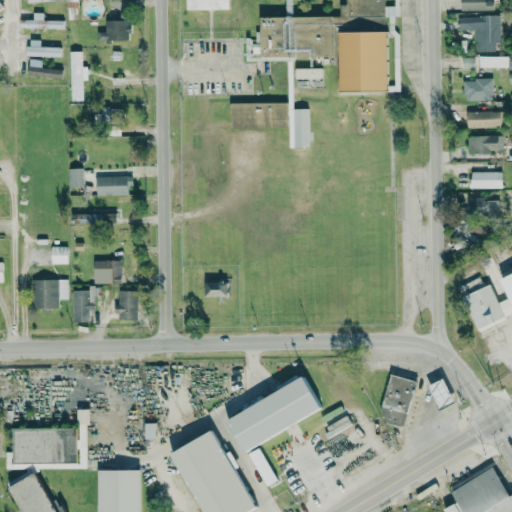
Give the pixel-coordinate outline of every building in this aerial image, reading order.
[(65,0),(65,19),(77,19),(77,0),(65,0)] [(344,0),(345,14),(263,16),(245,58),(339,56),(340,90),(388,89),(386,16),(399,16),(398,6),(385,6),(384,0),(186,0),(187,9),(230,8),(229,0),(344,0)] [(460,0),(461,10),(493,9),(492,0),(460,0)] [(19,28),(63,29),(63,20),(43,20),(43,12),(33,12),(33,19),(19,19),(19,28)] [(458,16),(459,29),(475,29),(475,50),(502,50),(501,15),(458,16)] [(97,31),(97,40),(130,39),(129,19),(105,20),(105,31),(97,31)] [(60,56),(61,47),(40,46),(40,40),(27,39),(27,55),(60,56)] [(86,48),(86,61),(108,60),(108,47),(86,48)] [(83,100),(83,80),(87,79),(87,67),(82,67),(82,51),(69,51),(71,100),(83,100)] [(508,55),(478,56),(478,67),(508,67),(508,55)] [(462,57),(462,68),(474,68),(474,57),(462,57)] [(27,75),(62,77),(62,68),(41,68),(42,59),(28,59),(27,75)] [(308,108),(293,108),(292,65),(287,65),(288,147),(308,147),(308,108)] [(322,67),(295,68),(295,79),(322,78),(322,67)] [(464,99),(492,99),(492,79),(463,79),(464,99)] [(229,103),(230,128),(288,126),(287,101),(229,103)] [(467,127),(504,126),(504,110),(466,111),(467,127)] [(468,152),(504,151),(503,135),(467,135),(468,152)] [(83,186),(82,167),(68,168),(69,187),(83,186)] [(501,171),(470,171),(470,188),(502,188),(501,171)] [(127,175),(96,176),(96,195),(128,194),(127,175)] [(467,198),(467,214),(499,213),(499,198),(467,198)] [(115,212),(93,213),(93,222),(116,221),(115,212)] [(67,263),(67,246),(51,246),(51,263),(67,263)] [(93,260),(93,283),(121,283),(120,259),(93,260)] [(511,272),(499,277),(508,298),(497,302),(490,284),(462,295),(478,334),(491,329),(488,322),(511,312),(511,272)] [(32,308),(58,307),(58,299),(67,299),(67,279),(31,279),(32,308)] [(228,296),(229,280),(205,280),(204,296),(228,296)] [(93,290),(72,291),(73,317),(93,317),(93,290)] [(137,319),(136,290),(118,290),(119,320),(137,319)] [(379,420),(405,426),(415,380),(390,374),(379,420)] [(225,417),(241,449),(321,411),(305,378),(225,417)] [(454,401),(442,378),(427,386),(439,409),(454,401)] [(89,423),(89,409),(77,409),(77,424),(89,423)] [(12,428),(12,452),(5,452),(5,469),(26,469),(26,473),(40,473),(40,466),(86,466),(86,426),(78,426),(78,427),(12,428)] [(248,511),(256,509),(235,467),(238,466),(230,450),(224,453),(213,430),(171,451),(201,511),(248,511)] [(277,480),(258,447),(248,453),(266,486),(277,480)] [(511,511),(511,496),(495,465),(450,489),(456,501),(443,509),(445,511),(511,511)] [(140,511),(140,469),(98,469),(97,511),(140,511)] [(7,487),(21,511),(56,511),(33,472),(7,487)]
